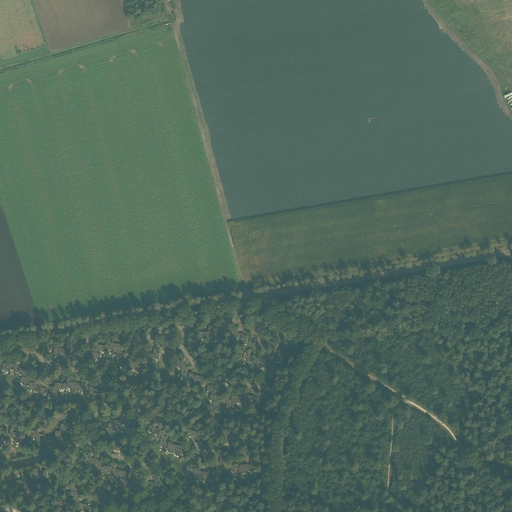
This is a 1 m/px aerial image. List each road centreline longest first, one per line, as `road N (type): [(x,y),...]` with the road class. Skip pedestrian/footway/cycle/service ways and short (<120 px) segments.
road 1 (unclassified): [(0,340),(511,252)]
road 2 (track): [(164,0),(246,297)]
road 3 (track): [(511,90),(425,4)]
